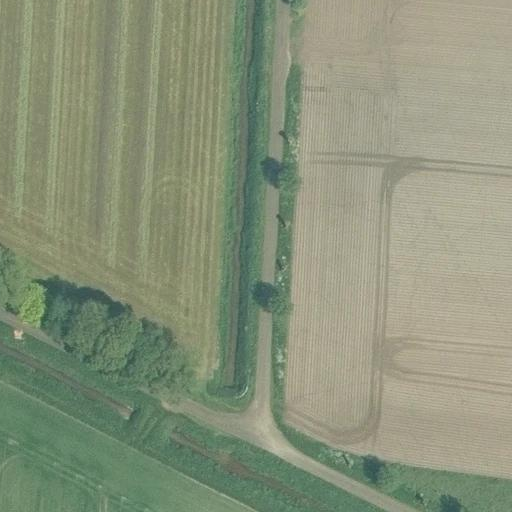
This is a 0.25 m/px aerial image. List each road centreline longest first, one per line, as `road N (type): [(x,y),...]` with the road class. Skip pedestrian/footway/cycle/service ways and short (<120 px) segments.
road 1 (unclassified): [(239,444),(263,0)]
road 2 (unclassified): [(239,444),(0,325)]
road 3 (unclassified): [(379,511),(239,444)]
